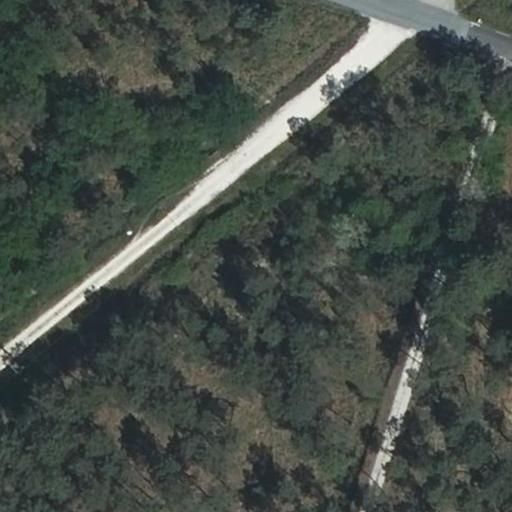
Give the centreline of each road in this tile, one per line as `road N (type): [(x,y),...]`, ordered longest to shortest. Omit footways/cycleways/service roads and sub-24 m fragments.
road 1 (track): [(0,357),(422,0)]
road 2 (tertiary): [(511,61),(332,0)]
